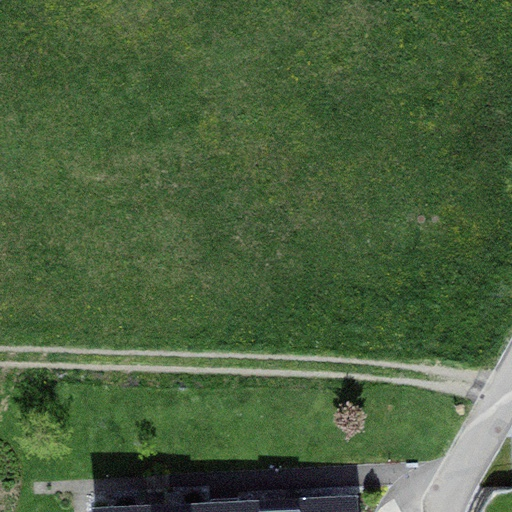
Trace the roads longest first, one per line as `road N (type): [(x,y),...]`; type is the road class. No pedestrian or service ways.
road 1 (track): [(511,383),(0,355)]
road 2 (residential): [(511,387),(444,511)]
